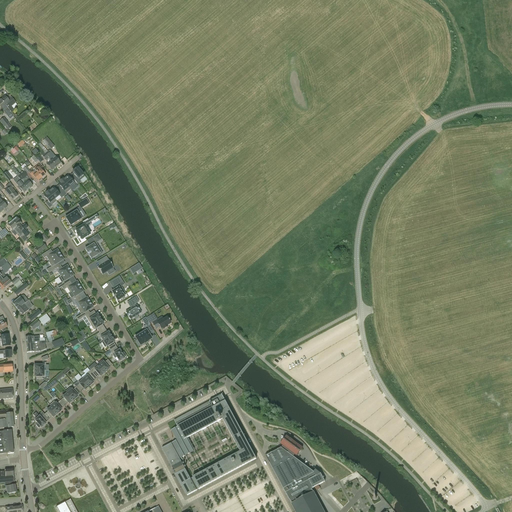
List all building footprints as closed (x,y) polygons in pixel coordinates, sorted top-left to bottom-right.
[(9,95),(6,98),(5,97),(1,100),(11,112),(14,110),(11,107),(12,106),(16,103),(13,100),(9,95)] [(11,112),(1,100),(0,101),(0,107),(4,113),(7,117),(12,114),(11,112)] [(9,124),(4,118),(0,120),(0,122),(4,127),(5,127),(7,131),(11,127),(8,124),(9,124)] [(50,150),(52,148),(45,139),(42,141),(50,150)] [(55,157),(54,159),(50,155),(46,150),(44,148),(40,143),(38,145),(56,167),(60,164),(55,157)] [(56,167),(38,145),(44,153),(41,155),(48,163),(46,165),(51,171),(56,167)] [(13,155),(19,150),(16,146),(10,152),(13,155)] [(21,168),(24,172),(30,179),(33,176),(38,181),(39,182),(41,180),(40,179),(41,178),(33,169),(35,170),(30,174),(28,173),(30,172),(24,164),(21,167),(21,168)] [(45,175),(43,172),(44,171),(38,164),(33,169),(41,178),(42,178),(43,179),(45,177),(44,176),(45,175)] [(13,165),(9,167),(17,177),(23,184),(28,190),(32,187),(27,181),(30,179),(24,172),(21,174),(21,173),(19,174),(13,167),(14,166),(13,165)] [(85,177),(83,176),(84,176),(77,168),(72,172),(76,178),(74,179),(78,184),(81,182),(80,181),(85,177)] [(12,179),(7,172),(3,175),(9,182),(12,179)] [(68,176),(63,180),(69,188),(74,184),(76,186),(78,184),(74,179),(72,181),(68,176)] [(17,177),(13,181),(18,187),(17,188),(21,193),(22,192),(24,194),(28,190),(23,184),(17,177)] [(71,190),(69,188),(63,180),(58,184),(62,189),(60,191),(64,196),(66,194),(71,190)] [(18,196),(12,188),(13,187),(10,183),(5,187),(7,188),(4,190),(5,191),(5,192),(12,201),(18,196)] [(53,188),(48,192),(55,200),(59,196),(61,198),(64,196),(60,191),(58,193),(53,188)] [(55,200),(48,192),(43,196),(48,201),(45,203),(49,208),(52,206),(56,202),(55,200)] [(78,205),(80,208),(81,209),(89,204),(86,199),(78,205)] [(81,219),(79,216),(80,216),(79,215),(77,213),(80,211),(79,208),(70,213),(71,215),(70,215),(68,216),(66,218),(65,218),(66,219),(70,226),(71,226),(81,219)] [(89,223),(98,218),(96,215),(88,220),(89,223)] [(16,218),(11,221),(25,238),(28,236),(25,231),(28,228),(25,224),(23,226),(21,224),(22,224),(16,218)] [(25,238),(11,221),(7,225),(12,231),(11,232),(14,236),(17,234),(19,238),(20,237),(24,242),(27,240),(25,238)] [(76,235),(75,236),(77,239),(78,238),(80,242),(88,237),(82,227),(74,232),(76,235)] [(0,232),(0,239),(1,240),(8,234),(4,229),(0,232)] [(49,240),(44,234),(40,237),(44,243),(49,240)] [(101,240),(98,235),(92,239),(95,244),(101,240)] [(24,245),(19,239),(16,241),(21,248),(24,245)] [(39,255),(46,248),(42,243),(35,250),(39,255)] [(102,253),(100,249),(97,251),(93,245),(85,250),(87,253),(89,256),(91,259),(97,255),(98,256),(102,253)] [(49,262),(60,255),(57,250),(52,253),(50,250),(42,255),(44,259),(46,257),(49,262)] [(104,258),(106,261),(102,264),(107,272),(112,269),(114,272),(119,269),(117,266),(118,265),(113,257),(111,254),(104,258)] [(49,262),(48,262),(51,267),(46,270),(49,274),(52,272),(51,271),(60,266),(58,263),(63,260),(60,255),(49,262)] [(11,268),(7,262),(6,263),(3,260),(0,261),(0,268),(1,268),(3,271),(6,268),(8,271),(11,268)] [(130,269),(133,274),(142,269),(139,264),(130,269)] [(60,266),(51,271),(52,272),(54,275),(57,272),(60,277),(70,271),(67,266),(62,269),(60,266)] [(60,277),(58,278),(61,283),(56,286),(58,290),(62,288),(61,287),(70,282),(68,279),(73,276),(70,271),(60,277)] [(17,289),(22,284),(20,281),(22,279),(18,274),(15,276),(17,278),(11,282),(17,289)] [(6,277),(6,278),(0,282),(0,288),(2,291),(11,283),(6,277)] [(70,282),(61,287),(62,288),(63,291),(67,288),(70,293),(80,287),(77,282),(72,285),(70,282)] [(22,284),(17,289),(13,292),(16,296),(28,287),(25,283),(23,284),(22,284)] [(124,298),(124,297),(123,296),(125,295),(123,290),(122,291),(118,285),(113,288),(114,291),(112,292),(111,292),(112,293),(114,296),(113,296),(114,297),(114,296),(115,298),(117,301),(117,302),(118,302),(124,298)] [(71,299),(66,302),(68,305),(69,305),(71,303),(80,298),(78,295),(83,292),(80,287),(70,293),(68,294),(71,299)] [(19,298),(19,299),(13,304),(17,310),(28,301),(24,296),(23,296),(22,296),(19,298)] [(80,298),(71,303),(73,307),(75,306),(78,310),(90,303),(87,298),(82,301),(80,298)] [(138,302),(136,298),(127,303),(130,307),(131,309),(126,312),(126,313),(130,319),(130,320),(131,320),(140,314),(141,313),(137,307),(137,306),(136,306),(134,305),(138,302)] [(28,301),(17,310),(22,315),(29,310),(33,307),(30,303),(30,302),(29,300),(28,301)] [(93,308),(90,303),(78,310),(81,315),(76,318),(78,321),(85,317),(90,314),(90,313),(88,311),(93,308)] [(31,322),(41,313),(38,310),(28,318),(31,322)] [(94,311),(90,313),(90,314),(85,317),(91,325),(100,319),(97,315),(96,315),(94,311)] [(46,314),(38,320),(43,326),(50,320),(46,314)] [(158,320),(152,323),(156,329),(159,327),(161,329),(162,329),(163,330),(167,327),(167,326),(170,324),(169,321),(169,320),(168,320),(167,318),(160,322),(158,320)] [(103,324),(100,319),(91,325),(94,330),(96,329),(99,333),(105,329),(102,325),(103,324)] [(37,320),(30,326),(33,330),(40,324),(37,320)] [(136,340),(135,340),(138,345),(139,344),(140,346),(144,344),(148,342),(148,341),(151,339),(149,335),(153,332),(149,325),(145,328),(146,331),(135,337),(135,338),(136,340)] [(105,329),(99,333),(101,336),(100,337),(103,342),(111,337),(108,332),(107,333),(105,329)] [(55,330),(45,333),(47,338),(57,336),(55,330)] [(80,343),(87,339),(83,331),(79,333),(82,337),(78,340),(80,343)] [(39,336),(33,337),(25,337),(26,345),(33,344),(34,344),(34,345),(44,344),(45,343),(45,341),(44,341),(44,338),(39,339),(39,336)] [(114,342),(111,337),(103,342),(101,343),(105,348),(109,346),(111,349),(111,350),(116,347),(113,343),(114,342)] [(64,345),(62,339),(51,343),(54,349),(64,345)] [(82,344),(88,352),(91,349),(85,341),(82,344)] [(46,349),(45,343),(44,344),(34,345),(34,344),(33,344),(26,345),(27,353),(34,352),(40,352),(46,349)] [(111,350),(111,349),(110,350),(115,359),(116,358),(119,362),(124,359),(124,358),(126,356),(123,353),(122,354),(119,350),(118,351),(116,347),(111,350)] [(66,348),(65,349),(67,351),(66,352),(71,356),(74,354),(70,349),(69,348),(67,349),(66,348)] [(1,352),(0,351),(0,354),(1,355),(3,355),(3,359),(6,359),(11,359),(11,351),(5,352),(5,351),(1,351),(1,352)] [(102,361),(97,364),(105,373),(109,369),(108,369),(112,365),(107,360),(105,362),(103,360),(102,361)] [(34,371),(43,371),(43,366),(45,366),(45,363),(43,363),(43,364),(37,364),(37,366),(34,366),(34,371)] [(0,371),(0,372),(0,373),(12,372),(12,364),(4,364),(4,365),(0,365),(0,371)] [(97,364),(89,371),(96,379),(100,376),(100,377),(105,373),(97,364)] [(85,375),(85,374),(81,378),(89,387),(93,383),(92,382),(96,379),(89,371),(85,375)] [(81,378),(77,382),(79,385),(76,388),(80,393),(84,390),(84,391),(89,387),(81,378)] [(51,389),(58,382),(55,379),(48,386),(51,389)] [(80,393),(76,388),(72,391),(70,388),(65,392),(67,394),(67,393),(73,400),(77,397),(77,396),(80,393)] [(12,389),(0,390),(0,399),(13,399),(12,389)] [(67,393),(67,394),(63,397),(63,398),(60,401),(64,406),(68,403),(69,404),(73,400),(67,393)] [(222,395),(174,421),(183,438),(185,440),(223,420),(240,452),(190,479),(171,444),(162,449),(187,496),(256,459),(222,395)] [(64,406),(60,401),(56,404),(54,402),(50,406),(51,407),(57,414),(62,410),(61,409),(64,406)] [(48,412),(44,415),(49,420),(52,417),(53,418),(57,414),(51,407),(47,411),(48,412)] [(11,411),(0,411),(0,428),(14,428),(13,419),(12,419),(12,413),(11,411)] [(33,415),(36,419),(34,421),(37,424),(36,425),(38,429),(40,427),(41,428),(46,424),(45,423),(49,420),(44,415),(42,412),(38,416),(35,413),(33,415)] [(4,432),(0,432),(0,454),(6,454),(13,453),(11,431),(4,432)] [(271,453),(266,456),(269,463),(291,504),(295,511),(324,511),(314,492),(313,492),(312,489),(313,488),(315,487),(318,486),(325,482),(321,474),(315,470),(314,472),(299,461),(293,457),(294,455),(296,456),(302,448),(286,436),(280,444),(283,446),(281,448),(271,453)] [(12,483),(5,483),(7,494),(16,493),(15,485),(13,486),(12,483)] [(80,496),(85,495),(81,485),(68,489),(70,493),(78,490),(80,496)] [(56,507),(58,511),(77,511),(70,499),(64,503),(62,504),(56,507)]
